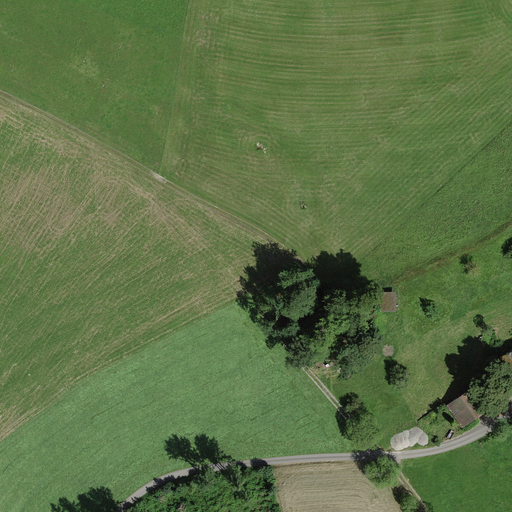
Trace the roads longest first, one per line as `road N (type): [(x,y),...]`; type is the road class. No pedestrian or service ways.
road 1 (track): [(125,511),(162,483),(200,470),(425,452),(511,415)]
road 2 (track): [(0,97),(262,236),(298,263)]
